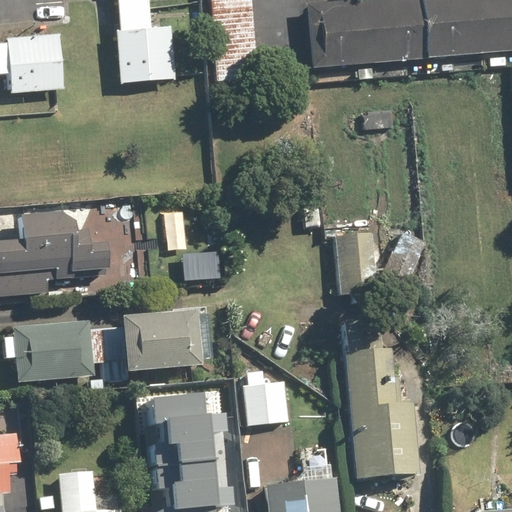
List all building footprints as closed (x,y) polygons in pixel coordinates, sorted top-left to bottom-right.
[(246,0),(206,0),(213,80),(254,76),(246,0)] [(511,0),(342,0),(299,4),(305,70),(511,51),(511,0)] [(165,28),(110,33),(115,85),(170,80),(165,28)] [(54,37),(0,41),(0,48),(4,95),(59,90),(54,37)] [(392,113),(364,113),(364,130),(392,130),(392,113)] [(14,244),(0,244),(0,295),(40,293),(39,281),(101,277),(99,246),(82,246),(81,233),(66,234),(65,224),(52,215),(13,218),(14,244)] [(368,234),(330,237),(335,295),(373,292),(368,234)] [(188,311),(112,317),(116,375),(192,369),(188,311)] [(85,321),(7,328),(12,384),(90,377),(85,321)] [(386,349),(338,353),(350,480),(412,474),(406,402),(390,404),(386,349)] [(279,382),(239,387),(243,427),(284,422),(279,382)] [(155,446),(159,511),(212,511),(213,510),(231,509),(224,414),(205,415),(203,397),(149,401),(151,427),(160,427),(162,445),(155,446)] [(13,435),(0,436),(0,495),(6,495),(4,464),(15,463),(13,435)] [(88,471),(54,474),(57,511),(116,511),(116,510),(91,511),(88,471)] [(334,511),(331,478),(259,485),(261,511),(334,511)]
